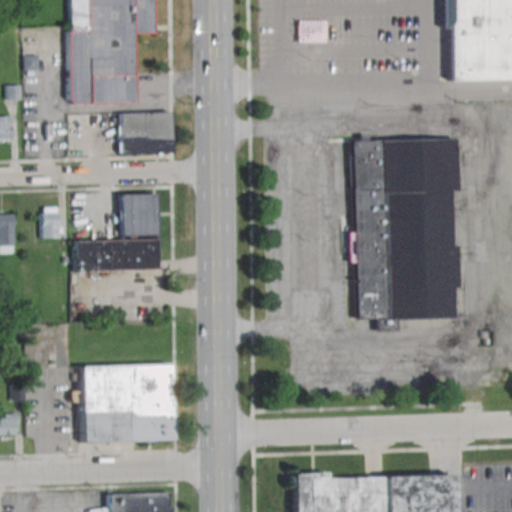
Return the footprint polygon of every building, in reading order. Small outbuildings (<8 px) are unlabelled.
[(64,0),(65,104),(129,103),(129,34),(149,34),(149,0),(64,0)] [(511,0),(437,0),(438,29),(444,29),(445,80),(511,78),(511,0)] [(167,154),(167,112),(114,112),(114,154),(167,154)] [(0,115),(0,140),(10,140),(10,115),(0,115)] [(346,140),(347,262),(350,262),(350,319),(371,319),(371,331),(393,331),(393,319),(449,318),(448,288),(450,288),(449,191),(452,191),(451,139),(346,140)] [(153,270),(153,237),(152,193),(115,193),(116,239),(70,240),(70,271),(153,270)] [(56,211),(37,211),(37,238),(56,238),(56,211)] [(10,213),(0,213),(0,252),(10,252),(10,213)] [(165,363),(167,439),(77,441),(75,365),(165,363)] [(0,413),(0,436),(13,436),(13,413),(0,413)] [(323,477),(323,473),(290,474),(290,511),(449,511),(449,476),(323,477)] [(166,511),(167,492),(105,493),(104,511),(166,511)]
